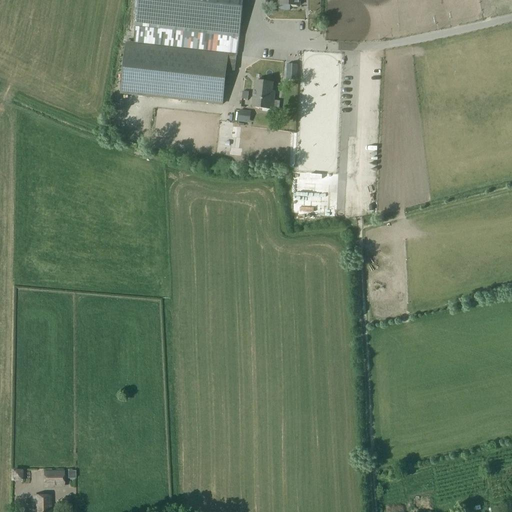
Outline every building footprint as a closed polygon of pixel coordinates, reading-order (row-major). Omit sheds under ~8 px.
[(225,3),(199,0),(130,0),(120,98),(221,110),(227,54),(220,53),(225,3)] [(297,80),(297,65),(287,64),(286,80),(297,80)] [(252,109),(273,111),(274,99),(271,99),(273,84),(255,82),(252,109)] [(22,471),(11,471),(10,482),(22,482),(22,471)] [(63,487),(62,472),(44,473),(44,488),(63,487)] [(50,511),(50,498),(33,498),(33,511),(50,511)]
